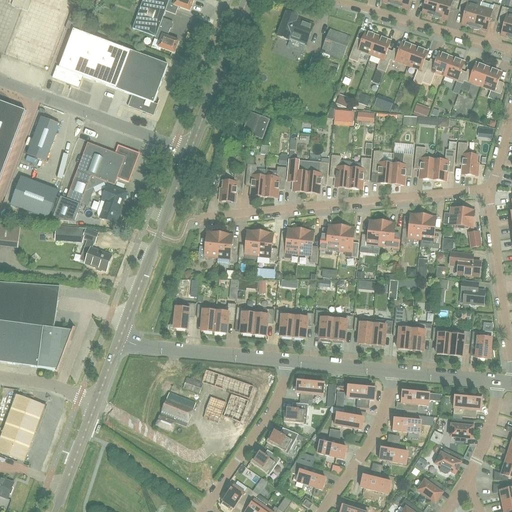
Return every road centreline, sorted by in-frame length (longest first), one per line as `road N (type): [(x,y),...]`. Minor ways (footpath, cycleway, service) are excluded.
road 1 (residential): [(199,217),(490,189)]
road 2 (residential): [(119,342),(189,152)]
road 3 (unclassified): [(189,152),(0,81)]
road 4 (residential): [(54,511),(119,342)]
road 5 (residential): [(511,50),(337,0)]
road 6 (residential): [(490,189),(511,366)]
road 7 (residential): [(286,362),(277,401),(203,507)]
road 8 (unclassified): [(286,362),(119,342)]
road 9 (residential): [(189,152),(246,0)]
road 10 (residential): [(322,511),(384,410),(392,372)]
